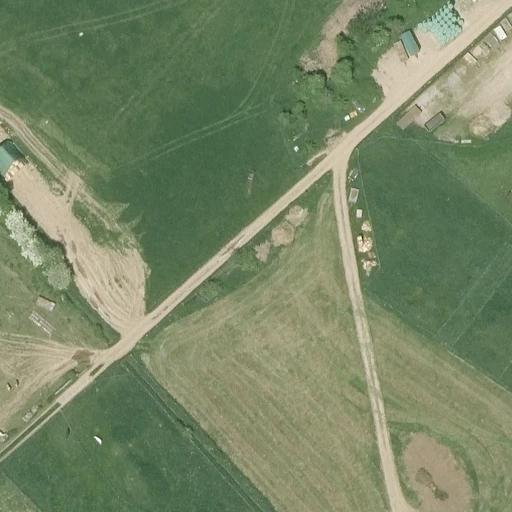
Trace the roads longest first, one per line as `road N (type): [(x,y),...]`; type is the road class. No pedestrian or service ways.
road 1 (track): [(511,7),(339,156),(349,266),(392,484),(408,511)]
road 2 (track): [(0,209),(120,347),(339,156)]
